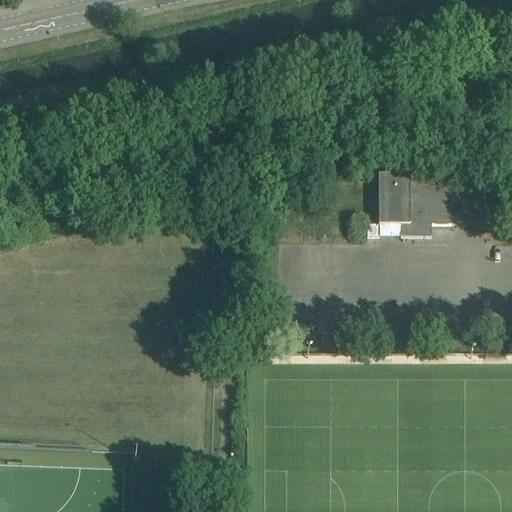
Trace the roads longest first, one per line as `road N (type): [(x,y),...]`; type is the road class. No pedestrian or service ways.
road 1 (unclassified): [(0,202),(511,90)]
road 2 (secondary): [(0,30),(134,0)]
